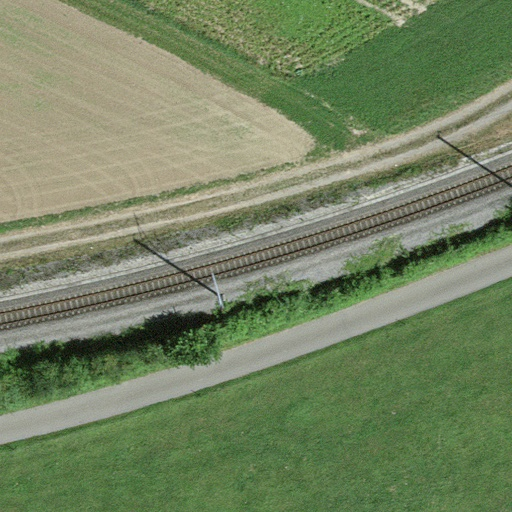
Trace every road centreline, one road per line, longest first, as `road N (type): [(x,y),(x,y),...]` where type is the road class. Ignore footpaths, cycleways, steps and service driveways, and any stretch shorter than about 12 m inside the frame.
road 1 (residential): [(0,429),(148,394),(511,262)]
road 2 (track): [(248,219),(468,147),(511,117)]
